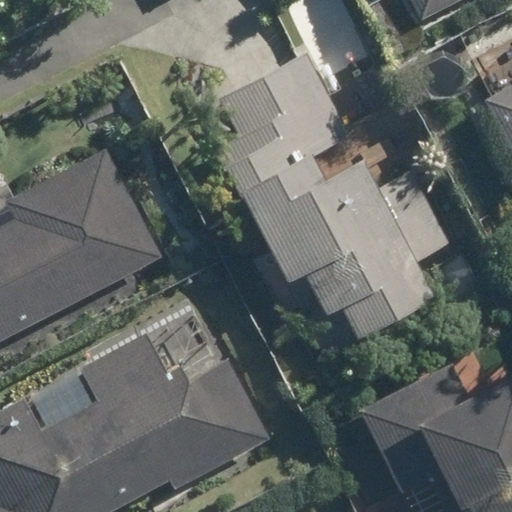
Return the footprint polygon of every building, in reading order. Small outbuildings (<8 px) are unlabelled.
[(412,0),(419,12),(442,0),(412,0)] [(207,102),(227,137),(205,150),(273,269),(266,274),(312,357),(351,336),(348,331),(421,290),(405,261),(437,244),(395,171),(365,188),(343,149),(311,169),(304,157),(337,139),(290,55),(207,102)] [(511,75),(483,91),(511,147),(511,75)] [(0,332),(159,251),(102,141),(4,192),(15,213),(0,220),(0,332)] [(81,358),(96,389),(37,419),(21,389),(0,399),(0,511),(84,511),(166,470),(172,479),(266,432),(224,350),(186,370),(177,354),(162,362),(143,326),(81,358)] [(441,361),(351,407),(403,511),(511,511),(511,366),(509,361),(455,388),(441,361)]
